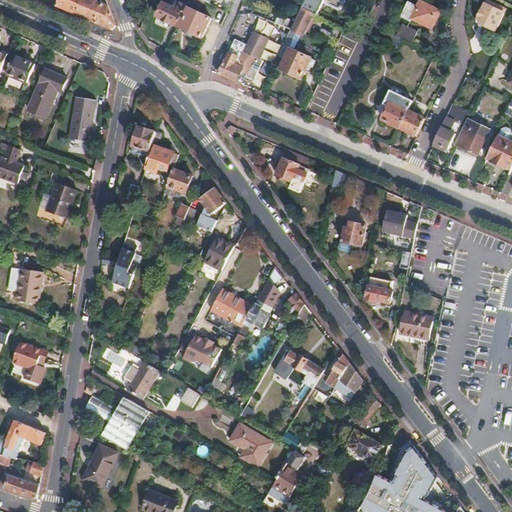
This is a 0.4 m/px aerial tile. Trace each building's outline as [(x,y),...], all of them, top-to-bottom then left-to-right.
[(59,0),(57,6),(77,14),(83,0),(59,0)] [(97,0),(83,0),(77,14),(112,29),(116,25),(108,4),(97,0)] [(304,0),(301,7),(312,13),(317,15),(323,0),(304,0)] [(487,0),(476,21),(494,31),(505,10),(487,0)] [(156,15),(178,26),(187,6),(177,1),(175,4),(172,3),(171,6),(163,2),(156,15)] [(408,1),(400,16),(414,23),(416,20),(436,30),(445,12),(424,2),(422,8),(408,1)] [(312,13),(301,7),(294,21),(290,30),(300,35),(301,36),(304,29),(306,31),(312,20),(309,18),(312,13)] [(181,27),(202,38),(210,19),(190,9),(181,27)] [(290,30),(294,21),(279,15),(275,23),(284,27),(272,52),(278,56),(278,54),(286,38),(290,30)] [(396,36),(403,39),(411,43),(417,32),(402,25),(396,36)] [(290,49),(292,51),(300,35),(290,30),(286,38),(278,54),(278,56),(277,57),(285,60),(290,49)] [(396,36),(387,31),(383,40),(398,48),(403,39),(396,36)] [(229,52),(219,74),(241,84),(244,76),(245,76),(254,58),(259,59),(262,53),(264,53),(267,48),(265,47),(268,40),(253,33),(247,45),(235,40),(229,52)] [(285,60),(280,69),(300,79),(306,66),(311,69),(314,61),(292,51),(290,49),(285,60)] [(15,55),(7,74),(27,82),(35,64),(15,55)] [(48,69),(30,111),(47,118),(59,91),(62,92),(69,78),(48,69)] [(382,120),(400,129),(410,107),(413,101),(390,90),(384,104),(388,107),(382,120)] [(79,98),(72,140),(90,143),(98,100),(79,98)] [(410,107),(400,129),(416,137),(425,118),(414,113),(415,110),(410,107)] [(447,116),(434,143),(448,149),(460,123),(447,116)] [(468,119),(456,145),(477,155),(490,129),(468,119)] [(140,126),(135,146),(151,151),(157,131),(140,126)] [(511,140),(511,131),(511,129),(506,126),(502,127),(499,134),(511,140)] [(230,133),(233,137),(238,130),(234,128),(230,133)] [(151,151),(149,157),(148,162),(169,170),(170,164),(175,166),(180,153),(160,146),(160,144),(163,133),(157,131),(151,151)] [(511,140),(499,134),(487,160),(498,165),(511,140)] [(510,171),(511,167),(511,140),(498,165),(510,171)] [(0,156),(0,176),(19,184),(26,166),(20,164),(25,151),(9,146),(5,158),(0,156)] [(151,151),(135,146),(133,152),(149,157),(151,151)] [(310,158),(290,150),(286,159),(285,159),(278,175),(308,187),(314,170),(307,167),(310,158)] [(174,169),(168,185),(187,192),(193,176),(174,169)] [(345,173),(337,170),(333,186),(342,188),(345,173)] [(53,193),(47,208),(47,210),(67,218),(78,189),(58,181),(53,193)] [(128,198),(137,200),(141,185),(132,183),(128,198)] [(207,207),(211,213),(227,202),(216,188),(201,199),(207,207)] [(385,190),(378,188),(375,203),(382,204),(383,201),(385,190)] [(40,206),(47,208),(53,193),(46,191),(40,206)] [(179,216),(186,219),(186,218),(191,208),(191,207),(183,203),(178,216),(179,216)] [(199,208),(192,205),(191,207),(191,208),(186,218),(195,222),(199,208)] [(211,213),(207,207),(204,213),(198,224),(212,232),(218,221),(210,216),(211,213)] [(404,234),(408,218),(409,214),(390,209),(385,230),(404,234)] [(177,221),(183,225),(185,220),(186,219),(179,216),(177,221)] [(414,243),(419,221),(408,218),(404,234),(403,240),(414,243)] [(346,228),(343,242),(353,244),(352,248),(353,250),(358,252),(360,251),(361,246),(362,246),(367,226),(351,222),(349,229),(346,228)] [(236,245),(231,254),(236,256),(242,250),(245,251),(253,236),(246,227),(236,245)] [(206,260),(223,270),(231,254),(236,245),(219,236),(206,260)] [(143,242),(130,237),(117,275),(111,274),(108,284),(133,292),(138,278),(134,277),(140,259),(138,258),(143,242)] [(401,267),(408,269),(412,254),(405,253),(401,267)] [(106,257),(105,266),(118,269),(120,261),(106,257)] [(269,278),(273,284),(283,275),(276,266),(269,278)] [(7,298),(17,300),(23,269),(12,267),(7,298)] [(23,269),(17,300),(38,304),(44,272),(23,269)] [(371,277),(367,299),(377,301),(377,300),(391,303),(394,291),(390,291),(392,282),(371,277)] [(254,306),(242,327),(239,332),(245,335),(252,323),(259,328),(267,315),(268,315),(280,293),(273,284),(269,278),(254,306)] [(233,322),(242,327),(254,306),(248,302),(244,301),(245,300),(224,288),(211,310),(233,322)] [(280,316),(293,325),(305,304),(298,294),(289,301),(280,316)] [(305,304),(293,325),(289,332),(298,337),(312,313),(305,304)] [(406,312),(401,333),(428,340),(433,318),(406,312)] [(0,325),(0,319),(0,318),(0,342),(5,344),(10,329),(0,325)] [(224,350),(228,352),(233,344),(238,334),(234,332),(231,338),(224,350)] [(238,334),(233,344),(240,348),(245,338),(238,334)] [(206,342),(196,336),(184,360),(193,366),(202,363),(213,369),(223,350),(215,346),(217,344),(208,339),(206,342)] [(35,373),(44,349),(22,341),(11,369),(26,375),(22,386),(36,392),(42,376),(39,375),(35,373)] [(280,348),(275,355),(280,358),(284,351),(280,348)] [(49,351),(44,349),(35,373),(39,375),(49,351)] [(292,351),(286,360),(294,366),(293,367),(300,372),(301,371),(308,375),(304,381),(308,384),(293,407),(299,411),(326,370),(301,355),(300,356),(292,351)] [(336,387),(351,363),(344,355),(327,381),(332,384),(336,387)] [(161,371),(146,362),(140,371),(133,383),(130,389),(145,398),(153,385),(161,371)] [(336,387),(331,396),(348,406),(364,380),(351,363),(336,387)] [(133,383),(140,371),(132,366),(126,379),(133,383)] [(300,372),(293,367),(287,376),(301,385),(304,381),(308,375),(301,371),(300,372)] [(220,369),(213,386),(221,389),(228,372),(220,369)] [(329,397),(331,396),(336,387),(332,384),(325,395),(329,397)] [(203,395),(189,388),(182,402),(194,409),(203,395)] [(360,425),(366,429),(370,419),(381,403),(373,393),(371,397),(360,412),(356,410),(348,423),(354,427),(356,424),(360,426),(360,425)] [(92,404),(139,432),(149,413),(129,401),(121,413),(96,398),(92,404)] [(114,426),(107,438),(128,450),(139,432),(92,404),(88,411),(114,426)] [(0,454),(12,458),(16,459),(17,458),(21,445),(24,440),(27,438),(41,444),(45,433),(16,420),(7,441),(0,438),(0,454)] [(239,424),(230,440),(247,451),(243,458),(256,466),(270,442),(239,424)] [(311,427),(304,437),(311,441),(317,431),(311,427)] [(357,429),(343,450),(370,467),(383,445),(364,433),(357,429)] [(283,437),(280,441),(295,451),(298,446),(283,437)] [(201,445),(197,452),(203,456),(208,449),(201,445)] [(104,448),(87,480),(104,490),(122,458),(104,448)] [(450,511),(431,502),(441,483),(416,452),(404,461),(392,485),(381,479),(367,510),(366,511),(450,511)] [(0,454),(0,462),(9,465),(12,458),(0,454)] [(318,473),(323,475),(327,474),(331,468),(330,466),(329,465),(328,464),(331,459),(325,456),(317,468),(320,470),(318,473)] [(39,465),(34,463),(33,465),(27,464),(25,470),(41,476),(43,466),(39,465)] [(287,464),(274,485),(269,492),(285,503),(293,490),(295,488),(298,490),(304,479),(301,478),(296,474),(297,471),(287,464)] [(312,482),(317,485),(323,475),(318,473),(312,482)] [(4,475),(0,486),(36,499),(39,487),(4,475)] [(150,492),(144,509),(151,511),(173,511),(177,502),(150,492)]
